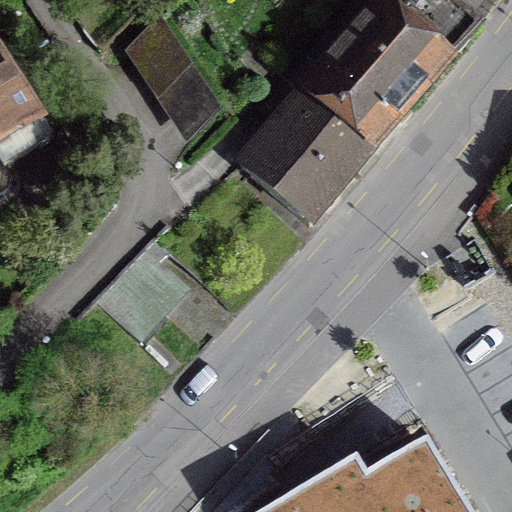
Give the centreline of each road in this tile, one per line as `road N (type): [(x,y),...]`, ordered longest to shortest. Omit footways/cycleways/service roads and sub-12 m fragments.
road 1 (residential): [(511,43),(345,252),(99,511)]
road 2 (residential): [(0,361),(132,232),(152,187)]
